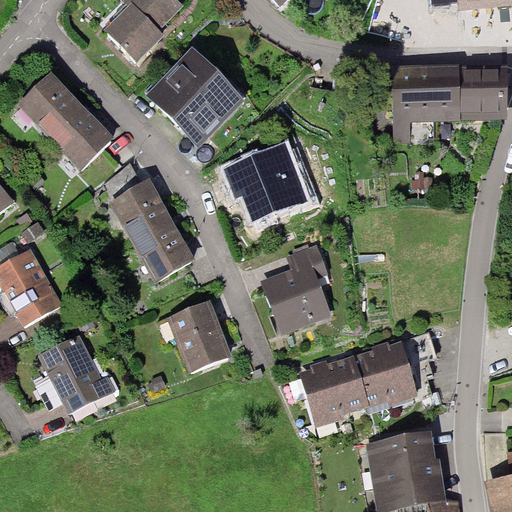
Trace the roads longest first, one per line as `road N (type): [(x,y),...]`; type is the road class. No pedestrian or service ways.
road 1 (residential): [(33,20),(185,178),(263,355)]
road 2 (residential): [(511,128),(480,237),(468,342),(466,458),(476,511)]
road 3 (residential): [(511,62),(359,59),(279,33),(246,0)]
